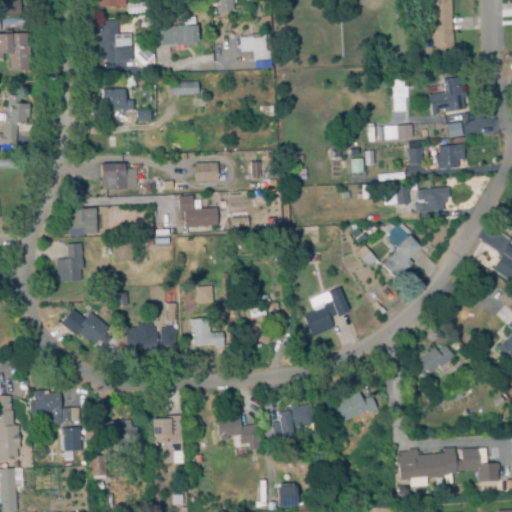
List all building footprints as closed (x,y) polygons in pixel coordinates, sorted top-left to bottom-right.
[(96,9),(95,0),(123,0),(123,8),(96,9)] [(219,12),(218,0),(230,0),(231,11),(219,12)] [(455,0),(456,53),(436,54),(435,0),(455,0)] [(4,17),(3,3),(18,1),(20,15),(4,17)] [(127,16),(126,5),(149,3),(150,14),(127,16)] [(105,65),(105,62),(99,62),(98,50),(95,50),(94,40),(98,40),(97,23),(115,22),(116,36),(129,35),(130,64),(105,65)] [(159,47),(158,28),(195,26),(195,45),(159,47)] [(252,69),(252,53),(238,53),(238,39),(249,38),(249,34),(259,34),(259,36),(264,36),(264,52),(269,52),(269,69),(252,69)] [(9,72),(8,55),(1,55),(1,60),(0,60),(0,36),(25,35),(26,47),(29,47),(29,63),(26,63),(26,71),(9,72)] [(144,67),(133,58),(132,43),(137,43),(138,51),(142,47),(151,56),(144,67)] [(432,95),(435,114),(468,108),(463,76),(445,79),(447,92),(432,95)] [(125,89),(124,78),(133,77),(134,88),(125,89)] [(391,111),(404,111),(403,81),(390,81),(391,111)] [(191,96),(173,96),(172,83),(191,83),(191,96)] [(102,112),(102,90),(123,90),(123,101),(131,101),(131,111),(102,112)] [(14,147),(0,145),(0,134),(1,135),(3,113),(5,114),(7,96),(19,97),(18,104),(29,105),(27,119),(25,118),(24,126),(16,126),(14,147)] [(203,109),(191,109),(191,101),(203,101),(203,109)] [(148,122),(135,122),(135,112),(148,112),(148,122)] [(449,126),(452,138),(465,136),(462,124),(449,126)] [(394,139),(393,126),(376,127),(376,140),(394,139)] [(397,127),(411,126),(412,140),(398,141),(397,127)] [(408,166),(408,163),(399,163),(398,157),(407,156),(406,143),(418,142),(420,165),(408,166)] [(439,169),(438,156),(441,156),(440,147),(467,144),(468,159),(460,160),(454,168),(439,169)] [(193,183),(192,165),(215,164),(216,182),(193,183)] [(101,191),(99,166),(123,165),(124,170),(134,170),(135,189),(101,191)] [(379,202),(377,189),(384,188),(386,201),(379,202)] [(417,213),(415,191),(447,188),(448,199),(444,199),(445,203),(441,204),(442,211),(417,213)] [(396,206),(395,195),(406,193),(407,204),(396,206)] [(183,228),(182,213),(177,214),(176,198),(191,197),(191,210),(207,209),(209,226),(183,228)] [(69,236),(68,211),(94,209),(95,235),(69,236)] [(230,229),(228,220),(246,218),(247,227),(230,229)] [(394,279),(381,263),(396,251),(383,235),(392,227),(393,229),(400,223),(408,234),(407,235),(418,248),(405,259),(410,265),(394,279)] [(358,244),(353,239),(351,230),(361,227),(363,234),(362,235),(364,239),(358,244)] [(352,250),(344,242),(347,239),(355,247),(352,250)] [(130,262),(114,262),(114,241),(130,241),(130,262)] [(61,282),(59,261),(65,260),(64,246),(79,245),(81,269),(78,270),(79,281),(61,282)] [(511,282),(511,284),(491,271),(500,258),(497,256),(505,246),(511,250),(511,282)] [(365,268),(354,253),(363,247),(374,261),(365,268)] [(201,305),(201,301),(195,301),(194,287),(210,286),(211,299),(209,299),(209,305),(201,305)] [(311,337),(302,316),(313,312),(308,300),(326,292),(327,294),(338,289),(347,311),(328,319),(332,328),(311,337)] [(124,309),(111,309),(111,294),(124,294),(124,309)] [(164,322),(164,305),(172,304),(173,322),(164,322)] [(250,344),(248,309),(263,308),(264,317),(269,316),(270,324),(266,324),(267,343),(250,344)] [(104,347),(97,342),(94,345),(79,333),(76,336),(61,323),(71,310),(84,320),(89,315),(107,329),(103,334),(110,340),(104,347)] [(511,317),(511,362),(495,349),(505,339),(511,331),(506,325),(511,317)] [(192,347),(190,320),(207,319),(208,334),(221,333),(222,345),(192,347)] [(155,350),(125,350),(125,329),(135,330),(135,325),(150,325),(150,329),(152,329),(152,334),(156,334),(155,350)] [(159,347),(158,330),(163,329),(163,326),(172,325),(173,346),(159,347)] [(428,374),(418,363),(433,349),(436,353),(448,342),(458,353),(439,370),(436,367),(428,374)] [(50,426),(49,415),(29,416),(28,404),(32,404),(32,392),(46,392),(46,395),(58,394),(60,425),(50,426)] [(340,424),(331,406),(357,393),(361,401),(368,397),(375,411),(366,415),(364,412),(340,424)] [(0,397),(9,397),(10,411),(11,411),(12,426),(16,426),(19,458),(20,458),(22,484),(22,488),(13,489),(14,501),(0,501),(0,397)] [(279,435),(277,421),(286,419),(284,409),(310,405),(313,423),(292,426),(293,432),(279,435)] [(62,423),(62,410),(77,409),(78,423),(62,423)] [(152,465),(151,421),(169,420),(170,435),(179,434),(180,464),(152,465)] [(234,457),(231,435),(217,437),(216,422),(238,420),(240,430),(254,429),(256,449),(247,450),(247,455),(234,457)] [(107,444),(106,423),(130,422),(130,429),(135,429),(136,443),(107,444)] [(63,460),(61,430),(78,429),(80,452),(70,453),(71,460),(63,460)] [(400,481),(397,454),(407,453),(407,450),(416,449),(417,457),(442,454),(441,450),(453,449),(454,461),(460,461),(459,451),(484,448),(486,464),(495,463),(497,480),(497,483),(477,486),(476,480),(475,471),(455,473),(450,474),(451,480),(451,484),(444,485),(443,480),(443,477),(426,479),(426,481),(426,486),(416,487),(415,481),(415,479),(401,481),(400,481)] [(88,477),(87,457),(104,457),(104,477),(88,477)] [(338,470),(326,470),(326,460),(338,460),(338,470)] [(101,483),(102,492),(91,492),(91,484),(101,483)] [(275,487),(292,486),(292,488),(296,488),(296,506),(276,506),(275,487)] [(103,509),(102,497),(111,496),(112,508),(103,509)]
